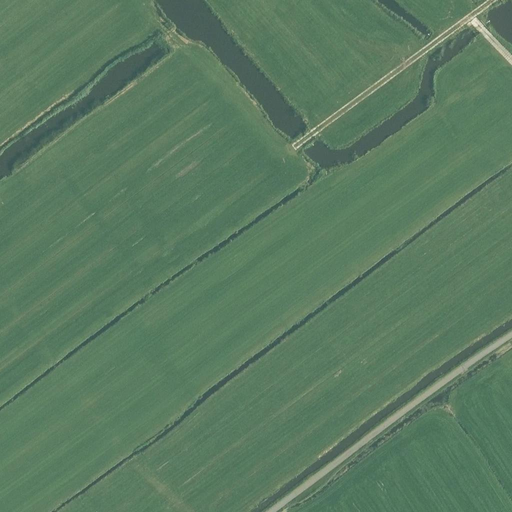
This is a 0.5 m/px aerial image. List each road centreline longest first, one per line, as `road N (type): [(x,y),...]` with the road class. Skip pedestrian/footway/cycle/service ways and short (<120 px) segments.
road 1 (unclassified): [(271,511),(511,335)]
road 2 (track): [(469,18),(286,154)]
road 3 (track): [(329,187),(511,62)]
